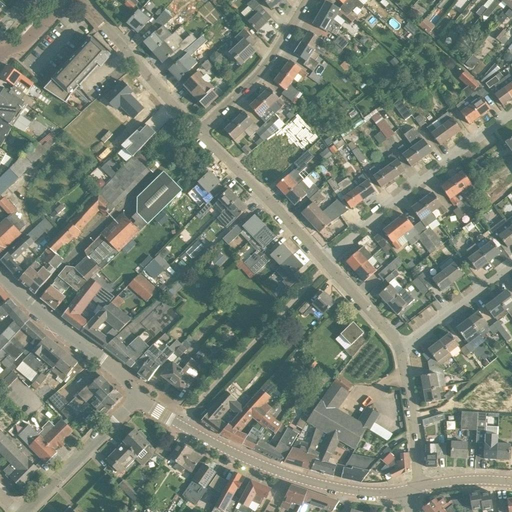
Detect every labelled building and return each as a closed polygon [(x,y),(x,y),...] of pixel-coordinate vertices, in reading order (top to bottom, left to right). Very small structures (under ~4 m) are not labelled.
[(124,5),(130,11),(135,5),(129,0),(128,0),(129,0),(128,0),(124,5)] [(283,0),(263,0),(271,10),(283,0)] [(337,0),(343,5),(341,7),(348,13),(349,14),(356,7),(360,10),(364,6),(357,0),(337,0)] [(511,0),(501,0),(500,1),(501,2),(510,9),(511,6),(511,0)] [(341,7),(339,9),(326,2),(320,13),(337,23),(340,27),(344,22),(349,26),(355,19),(349,14),(348,13),(341,7)] [(494,2),(487,10),(482,16),(488,18),(498,6),(494,2)] [(263,10),(259,5),(244,18),(257,32),(267,23),(259,14),(263,10)] [(482,16),(487,10),(483,6),(482,6),(476,13),(481,18),(482,16)] [(511,6),(510,9),(505,15),(503,13),(499,17),(504,21),(507,17),(508,17),(507,17),(510,20),(511,17),(511,6)] [(138,33),(150,19),(153,16),(144,8),(139,13),(138,12),(127,24),(138,33)] [(159,17),(163,13),(159,9),(155,14),(159,17)] [(152,26),(157,32),(144,43),(153,52),(170,37),(162,27),(172,18),(164,11),(163,13),(159,17),(152,26)] [(313,25),(327,33),(329,31),(336,36),(341,27),(340,27),(337,23),(320,13),(313,25)] [(501,25),(504,21),(499,17),(496,20),(499,23),(501,25)] [(430,33),(435,27),(427,20),(422,26),(430,33)] [(419,31),(410,22),(404,28),(414,37),(419,31)] [(498,41),(506,32),(501,28),(493,37),(498,41)] [(257,43),(244,30),(235,38),(240,43),(228,54),(241,66),(256,52),(250,46),(254,42),(256,44),(257,43)] [(180,55),(190,47),(195,43),(194,43),(197,40),(191,34),(183,41),(175,32),(170,37),(153,52),(153,53),(155,51),(164,61),(162,63),(177,51),(180,55)] [(321,55),(325,49),(328,44),(309,32),(302,43),(314,51),(321,55)] [(334,43),(342,50),(348,43),(340,36),(334,43)] [(503,36),(499,41),(503,45),(507,40),(503,36)] [(99,66),(101,67),(109,58),(105,55),(107,53),(105,52),(92,40),(93,40),(91,38),(44,89),(66,104),(71,96),(99,66)] [(198,64),(192,57),(191,57),(196,52),(200,49),(195,43),(190,47),(180,55),(178,57),(180,61),(169,71),(179,81),(198,64)] [(294,54),(306,62),(303,66),(312,72),(322,79),(325,74),(316,68),(318,64),(309,58),(314,51),(302,43),(294,54)] [(342,50),(334,43),(329,47),(338,55),(339,55),(342,50)] [(218,66),(222,62),(221,56),(215,54),(210,58),(212,64),(218,66)] [(479,61),(473,55),(465,64),(472,69),(479,61)] [(390,63),(394,67),(399,63),(395,58),(390,63)] [(352,65),(348,60),(341,67),(345,71),(352,65)] [(305,79),(308,75),(290,61),(282,72),(293,80),(298,74),(305,79)] [(29,90),(33,84),(8,66),(4,72),(3,72),(1,74),(2,75),(0,77),(23,93),(26,88),(29,90)] [(206,74),(203,77),(198,72),(183,86),(184,86),(186,85),(189,88),(187,90),(194,97),(209,84),(212,81),(206,74)] [(290,86),(293,80),(282,72),(274,82),(284,90),(281,94),(291,102),(298,92),(290,86)] [(318,85),(322,79),(312,72),(308,78),(318,85)] [(490,109),(482,99),(489,94),(479,85),(464,72),(459,78),(468,86),(461,92),(466,99),(479,117),(490,109)] [(495,76),(511,99),(511,98),(511,79),(508,75),(503,78),(499,73),(495,76)] [(495,76),(491,79),(484,84),(488,89),(490,88),(488,86),(493,83),(495,85),(493,86),(498,93),(495,95),(502,106),(511,99),(495,76)] [(42,93),(45,86),(36,81),(32,88),(42,93)] [(105,99),(115,109),(119,105),(133,119),(143,109),(129,95),(132,92),(122,82),(105,99)] [(218,97),(212,90),(213,89),(209,84),(194,97),(194,98),(197,95),(201,99),(198,102),(205,109),(218,97)] [(423,90),(418,84),(413,87),(418,93),(423,90)] [(31,107),(28,105),(21,100),(20,100),(2,88),(0,90),(0,117),(13,126),(23,133),(30,122),(24,118),(27,113),(28,114),(30,112),(28,111),(31,107)] [(259,98),(275,114),(285,105),(269,89),(259,98)] [(455,104),(447,93),(442,97),(450,108),(455,104)] [(35,102),(24,95),(21,100),(28,105),(31,107),(35,102)] [(250,107),(267,125),(264,128),(271,135),(278,129),(269,120),(275,114),(259,98),(250,107)] [(394,105),(405,120),(412,115),(400,100),(399,99),(394,105)] [(466,99),(461,103),(456,107),(469,125),(479,117),(466,99)] [(318,112),(312,105),(304,113),(310,119),(318,112)] [(394,134),(376,110),(363,119),(365,122),(371,118),(386,140),(394,134)] [(294,116),(291,111),(286,115),(290,120),(294,116)] [(234,122),(244,132),(249,138),(255,133),(260,138),(255,143),(257,146),(271,135),(264,128),(261,131),(244,112),(234,122)] [(461,131),(448,112),(437,120),(442,127),(450,138),(461,131)] [(420,127),(425,123),(420,115),(414,119),(420,127)] [(0,117),(0,147),(1,148),(13,126),(0,117)] [(224,131),(234,141),(244,132),(234,122),(224,131)] [(120,147),(132,159),(132,158),(133,157),(156,133),(146,123),(120,147)] [(432,124),(427,128),(440,146),(450,138),(442,127),(436,131),(432,124)] [(374,137),(380,145),(386,140),(380,132),(374,137)] [(432,152),(419,134),(414,137),(418,144),(413,148),(421,159),(432,152)] [(49,135),(39,144),(43,147),(52,139),(49,135)] [(0,206),(9,216),(7,219),(0,225),(0,194),(8,188),(19,178),(51,147),(55,143),(52,139),(43,147),(39,144),(37,142),(10,169),(0,178),(0,254),(21,234),(19,232),(25,226),(15,215),(17,212),(4,198),(0,202),(0,201),(0,206)] [(342,141),(335,146),(338,150),(345,144),(342,141)] [(365,160),(357,148),(356,148),(352,142),(347,145),(351,152),(359,164),(365,160)] [(403,145),(398,149),(411,167),(421,159),(413,148),(407,152),(403,145)] [(246,146),(242,149),(247,155),(251,152),(246,146)] [(333,146),(329,149),(333,155),(337,152),(333,146)] [(324,162),(332,155),(327,148),(319,155),(324,162)] [(293,164),(297,168),(299,171),(306,164),(314,157),(308,150),(293,164)] [(405,171),(393,154),(388,158),(392,164),(385,169),(393,180),(405,171)] [(153,172),(161,164),(156,160),(149,168),(153,172)] [(101,169),(112,179),(116,174),(106,164),(101,169)] [(374,167),(369,171),(381,188),(393,180),(385,169),(378,174),(374,167)] [(474,167),(469,170),(474,177),(479,173),(474,167)] [(297,186),(303,180),(294,170),(277,187),(285,196),(297,186)] [(41,299),(52,307),(55,310),(65,298),(61,295),(65,290),(66,291),(70,286),(79,293),(88,282),(147,225),(182,191),(164,172),(137,198),(137,214),(130,221),(122,214),(121,214),(85,252),(87,257),(75,269),(74,268),(66,267),(54,282),(47,291),(41,299)] [(472,194),(476,191),(462,172),(451,180),(461,192),(465,199),(472,194)] [(209,193),(220,183),(220,182),(219,183),(210,173),(199,183),(197,186),(201,190),(197,194),(207,205),(214,198),(209,193)] [(375,192),(363,175),(357,179),(362,185),(356,190),(363,201),(375,192)] [(332,178),(330,179),(327,182),(334,192),(338,190),(339,192),(351,209),(363,201),(356,190),(351,183),(341,190),(332,178)] [(441,187),(455,206),(459,203),(454,197),(461,192),(451,180),(441,187)] [(295,206),(312,190),(312,189),(313,188),(311,185),(303,192),(297,186),(285,196),(295,206)] [(229,189),(217,201),(217,202),(213,206),(221,214),(238,199),(229,189)] [(481,190),(476,194),(486,207),(491,204),(481,190)] [(309,200),(313,203),(302,214),(310,223),(322,213),(317,207),(325,199),(318,192),(309,200)] [(442,215),(447,212),(433,193),(422,201),(431,213),(437,209),(442,215)] [(62,260),(63,260),(56,253),(66,243),(67,243),(73,237),(75,239),(81,233),(79,231),(99,210),(107,217),(114,210),(98,195),(48,248),(62,260)] [(221,214),(231,224),(247,209),(238,199),(221,214)] [(347,212),(338,199),(322,213),(310,223),(320,233),(331,223),(347,212)] [(426,228),(430,225),(436,220),(431,213),(422,201),(411,209),(426,228)] [(204,217),(213,207),(209,203),(199,213),(204,217)] [(61,204),(54,210),(58,214),(65,208),(61,204)] [(459,220),(463,216),(457,208),(453,211),(459,220)] [(170,218),(163,212),(155,220),(162,226),(170,218)] [(486,214),(481,217),(485,222),(490,219),(486,214)] [(403,236),(408,242),(418,233),(404,215),(393,223),(403,236)] [(8,254),(1,261),(19,281),(25,274),(17,266),(23,261),(23,258),(21,255),(34,243),(40,236),(44,232),(51,240),(52,240),(60,232),(50,222),(46,218),(7,253),(8,254)] [(241,222),(232,230),(223,240),(228,245),(238,236),(245,229),(254,238),(265,227),(259,221),(257,223),(252,219),(253,219),(252,218),(245,226),(241,222)] [(511,244),(511,229),(506,221),(504,219),(489,230),(492,235),(496,239),(499,237),(507,248),(511,244)] [(383,231),(398,250),(402,247),(397,240),(403,236),(393,223),(383,231)] [(265,227),(254,238),(262,247),(254,254),(244,263),(250,269),(269,251),(265,247),(273,240),(273,239),(273,240),(268,235),(270,233),(265,227)] [(440,240),(430,228),(423,233),(437,249),(443,244),(442,243),(443,242),(441,240),(440,240)] [(490,244),(480,251),(489,262),(501,253),(493,242),(496,239),(492,235),(489,230),(489,231),(483,235),(490,244)] [(421,237),(418,240),(430,255),(432,253),(437,249),(423,233),(420,235),(421,237)] [(373,238),(382,249),(387,245),(378,234),(373,238)] [(450,242),(453,246),(458,243),(455,238),(450,242)] [(501,246),(496,239),(493,242),(498,249),(501,246)] [(197,242),(189,249),(195,256),(203,248),(197,242)] [(385,254),(390,249),(387,245),(382,249),(385,254)] [(287,250),(284,252),(280,248),(280,247),(272,255),(269,251),(250,269),(255,275),(265,265),(273,258),(281,267),(292,256),(287,250)] [(367,262),(372,257),(363,247),(346,262),(355,272),(367,262)] [(44,252),(51,257),(52,255),(61,262),(62,260),(48,248),(44,252)] [(467,253),(462,258),(465,262),(468,260),(477,271),(489,262),(480,251),(471,258),(467,253)] [(211,262),(217,269),(226,260),(220,253),(211,262)] [(26,287),(29,289),(35,295),(52,275),(51,275),(56,270),(55,269),(61,262),(52,255),(51,257),(46,262),(48,263),(37,275),(26,287)] [(140,265),(144,269),(153,260),(149,256),(140,265)] [(275,272),(284,281),(282,283),(286,286),(282,290),(285,294),(289,290),(288,289),(297,281),(293,276),(301,269),(300,268),(300,269),(296,264),(298,262),(292,256),(281,267),(275,272)] [(395,271),(395,270),(402,264),(397,257),(386,267),(392,273),(395,271)] [(462,258),(454,264),(451,259),(439,268),(443,272),(451,282),(461,274),(463,276),(463,275),(458,268),(465,262),(462,258)] [(241,269),(245,274),(250,280),(255,275),(250,269),(244,263),(240,259),(234,265),(239,271),(241,269)] [(163,270),(162,269),(154,260),(153,260),(144,269),(144,270),(154,280),(163,270)] [(19,281),(21,283),(26,287),(37,275),(35,273),(40,266),(35,262),(25,274),(19,281)] [(364,282),(382,266),(378,262),(372,268),(367,262),(355,272),(364,282)] [(442,273),(433,280),(441,292),(452,284),(450,282),(451,282),(443,272),(439,268),(442,273)] [(385,280),(388,284),(390,285),(379,295),(387,305),(403,290),(393,279),(399,275),(395,271),(392,273),(385,280)] [(422,273),(418,276),(413,281),(414,281),(418,277),(422,282),(429,290),(433,287),(422,273)] [(147,302),(157,291),(139,275),(129,286),(147,302)] [(414,281),(417,286),(422,282),(418,277),(414,281)] [(61,317),(74,327),(81,332),(87,325),(78,316),(90,297),(102,308),(115,294),(108,287),(105,291),(92,280),(68,309),(61,317)] [(170,299),(178,291),(181,294),(185,289),(182,287),(185,284),(180,280),(169,291),(166,295),(170,299)] [(164,284),(160,288),(165,293),(169,289),(164,284)] [(0,307),(2,306),(10,300),(0,287),(0,288),(0,287),(0,307)] [(408,305),(414,300),(404,289),(403,290),(387,305),(388,305),(389,303),(398,314),(397,315),(397,316),(408,305)] [(511,297),(507,291),(497,298),(510,316),(511,317),(511,297)] [(313,305),(323,315),(334,303),(324,293),(313,305)] [(107,308),(105,306),(88,324),(87,325),(81,332),(103,348),(104,349),(105,348),(127,327),(128,327),(133,322),(117,309),(124,302),(118,297),(107,308)] [(160,331),(164,335),(165,333),(166,334),(182,318),(162,298),(133,322),(128,327),(127,327),(105,348),(131,368),(150,350),(146,346),(160,331)] [(494,319),(500,315),(502,318),(508,314),(510,316),(497,298),(498,300),(487,309),(485,307),(494,319)] [(0,307),(0,318),(3,316),(6,318),(10,315),(18,308),(15,305),(11,301),(10,300),(2,306),(0,307)] [(303,316),(312,307),(307,302),(299,311),(303,316)] [(0,336),(0,351),(29,321),(22,313),(21,313),(18,309),(18,308),(10,315),(15,321),(0,336)] [(480,335),(489,329),(490,328),(489,328),(487,325),(487,324),(478,312),(468,320),(480,335)] [(458,330),(457,328),(456,329),(468,344),(465,347),(470,353),(474,350),(470,344),(480,336),(480,335),(468,320),(469,322),(458,330)] [(16,367),(12,364),(23,353),(27,356),(46,337),(29,321),(0,351),(0,365),(2,363),(7,368),(0,374),(0,383),(3,380),(12,372),(16,367)] [(223,327),(227,331),(233,326),(229,321),(223,327)] [(498,322),(497,322),(493,325),(498,332),(506,343),(511,339),(498,322)] [(351,358),(362,346),(357,340),(364,334),(353,323),(335,340),(345,351),(351,358)] [(493,325),(489,328),(490,328),(489,329),(492,332),(494,335),(498,332),(493,325)] [(168,348),(167,348),(165,347),(172,340),(166,334),(165,333),(164,335),(150,350),(131,368),(148,382),(160,367),(161,367),(168,360),(174,354),(168,348)] [(449,354),(459,346),(450,334),(440,341),(449,354)] [(22,361),(39,376),(42,373),(47,377),(51,372),(66,354),(57,346),(56,346),(51,342),(46,337),(27,356),(22,361)] [(168,360),(172,363),(162,376),(163,378),(164,379),(166,381),(167,381),(172,384),(192,359),(186,355),(181,360),(179,358),(187,350),(194,343),(189,338),(174,354),(168,360)] [(439,342),(441,343),(430,352),(428,350),(422,355),(428,362),(429,367),(434,366),(438,368),(452,357),(449,354),(440,341),(439,342)] [(465,357),(470,353),(465,347),(460,350),(465,357)] [(305,365),(310,359),(302,350),(296,356),(305,365)] [(197,372),(193,369),(197,364),(204,356),(199,352),(192,359),(172,384),(175,387),(176,389),(178,391),(180,391),(181,392),(186,386),(188,387),(194,380),(193,380),(197,375),(197,372)] [(66,354),(51,372),(62,381),(63,381),(67,384),(84,369),(66,354)] [(307,366),(312,370),(317,364),(313,360),(307,366)] [(429,367),(430,375),(421,377),(423,377),(426,390),(423,391),(424,391),(438,388),(444,387),(445,387),(442,370),(438,368),(434,366),(429,367)] [(310,379),(319,390),(331,379),(323,369),(310,379)] [(18,377),(16,376),(12,372),(3,380),(0,383),(0,384),(1,383),(7,389),(18,377)] [(47,377),(42,373),(39,376),(31,386),(36,390),(47,377)] [(49,399),(58,409),(67,419),(79,409),(107,383),(101,376),(100,377),(89,388),(87,387),(69,405),(57,392),(49,399)] [(338,376),(334,383),(347,392),(352,386),(338,376)] [(83,413),(90,407),(93,411),(114,390),(107,383),(79,409),(83,413)] [(446,400),(447,401),(454,396),(450,391),(448,392),(448,391),(445,392),(444,387),(438,388),(424,391),(426,404),(446,400)] [(93,411),(89,415),(97,423),(122,398),(114,390),(93,411)] [(220,435),(231,440),(243,445),(248,437),(238,432),(252,415),(260,423),(267,414),(266,413),(269,409),(263,404),(269,397),(261,390),(245,409),(232,424),(231,424),(230,423),(220,435)] [(245,409),(234,399),(227,392),(201,422),(208,427),(220,436),(220,435),(230,423),(227,426),(218,418),(226,408),(229,408),(238,416),(231,424),(232,424),(245,409)] [(337,464),(338,461),(330,458),(336,444),(338,439),(346,444),(356,449),(367,429),(369,430),(378,415),(367,409),(362,417),(367,420),(364,426),(321,401),(314,412),(309,418),(308,421),(307,422),(317,427),(310,446),(303,469),(333,477),(344,479),(344,469),(345,469),(347,464),(346,464),(345,466),(337,464)] [(309,418),(314,412),(308,408),(303,414),(309,418)] [(477,431),(478,413),(461,412),(461,430),(477,431)] [(476,443),(484,444),(484,459),(496,460),(497,444),(498,435),(497,435),(497,427),(486,427),(487,414),(478,413),(477,431),(476,443)] [(277,431),(281,425),(274,421),(267,414),(260,423),(254,429),(253,429),(248,437),(243,445),(254,450),(263,455),(268,444),(277,431)] [(423,426),(434,423),(432,417),(422,421),(423,426)] [(62,420),(43,439),(54,450),(58,446),(60,449),(64,445),(62,443),(73,431),(62,420)] [(54,450),(43,439),(29,425),(18,436),(46,464),(52,458),(53,459),(56,459),(56,456),(55,455),(57,453),(54,450)] [(285,428),(281,425),(277,431),(281,434),(285,428)] [(281,464),(298,434),(288,429),(277,448),(268,444),(263,455),(281,464)] [(152,454),(163,461),(171,449),(160,442),(155,450),(144,440),(146,438),(140,432),(138,433),(135,430),(124,442),(144,462),(152,454)] [(39,471),(36,467),(29,460),(28,460),(0,431),(0,453),(11,464),(3,471),(7,475),(10,472),(13,475),(10,478),(21,489),(39,471)] [(466,458),(467,444),(459,443),(459,441),(452,441),(451,458),(466,458)] [(106,460),(120,474),(135,459),(141,465),(144,462),(124,442),(106,460)] [(296,442),(284,463),(303,469),(310,446),(296,442)] [(180,443),(166,463),(181,473),(185,468),(191,472),(201,458),(192,452),(192,451),(190,450),(191,449),(186,446),(186,447),(180,443)] [(426,467),(434,467),(437,467),(436,453),(444,453),(443,443),(436,444),(435,445),(426,445),(426,467)] [(509,461),(510,445),(497,444),(496,460),(509,461)] [(382,452),(387,457),(390,453),(392,451),(388,447),(382,452)] [(409,471),(408,453),(400,454),(394,457),(390,453),(387,457),(382,461),(392,470),(389,473),(392,479),(409,471)] [(344,479),(361,483),(373,468),(353,463),(352,465),(347,464),(345,469),(344,469),(344,479)] [(190,501),(201,486),(204,489),(216,473),(204,464),(182,496),(190,501)] [(239,482),(242,477),(234,472),(228,483),(222,495),(220,497),(214,508),(221,511),(224,511),(226,510),(230,511),(233,511),(240,500),(231,495),(233,492),(234,493),(238,488),(239,489),(242,484),(239,482)] [(209,486),(222,495),(228,483),(217,476),(209,486)] [(139,497),(143,490),(139,488),(136,493),(124,481),(118,486),(135,503),(136,501),(139,497)] [(247,511),(250,508),(256,511),(259,504),(260,505),(264,498),(266,499),(271,489),(251,481),(239,502),(234,511),(247,511)] [(301,506),(307,491),(292,486),(283,505),(293,510),(296,504),(301,506)] [(332,511),(339,502),(307,491),(301,506),(298,511),(332,511)] [(482,511),(492,510),(489,493),(479,495),(479,493),(469,495),(470,505),(474,511),(482,509),(482,511)] [(441,494),(435,499),(427,505),(421,510),(422,511),(436,511),(448,503),(441,494)] [(455,511),(456,511),(453,509),(455,507),(454,506),(451,501),(448,503),(436,511),(455,511)] [(193,511),(195,507),(188,502),(185,506),(193,511)]
